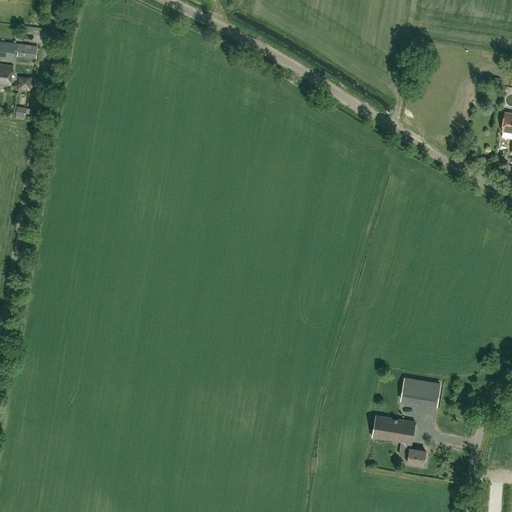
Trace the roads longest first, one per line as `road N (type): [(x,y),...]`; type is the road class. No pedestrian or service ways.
road 1 (unclassified): [(511,197),(302,70),(166,0)]
road 2 (unclassified): [(467,511),(476,442),(511,375)]
